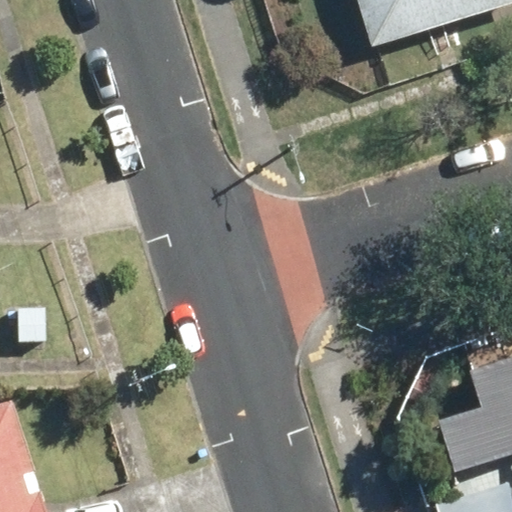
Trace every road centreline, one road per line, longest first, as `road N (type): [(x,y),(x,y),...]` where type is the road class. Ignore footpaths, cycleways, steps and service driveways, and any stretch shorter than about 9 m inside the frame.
road 1 (residential): [(511,179),(214,265)]
road 2 (residential): [(126,0),(214,265)]
road 3 (residential): [(214,265),(294,511)]
